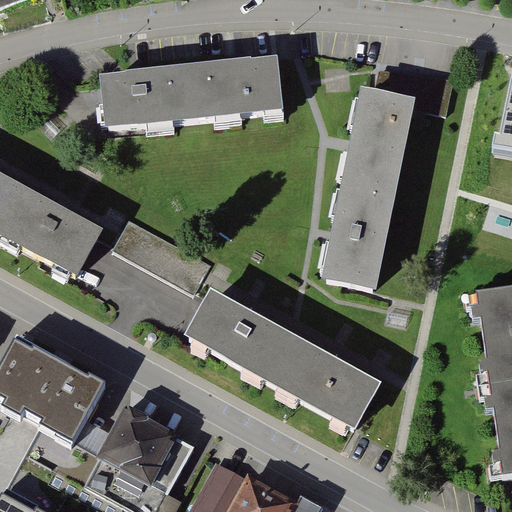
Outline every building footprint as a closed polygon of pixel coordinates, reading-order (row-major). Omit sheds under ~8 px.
[(36,0),(0,0),(0,19),(39,6),(36,0)] [(280,64),(102,82),(107,136),(285,118),(280,64)] [(511,79),(496,156),(511,159),(511,79)] [(415,104),(361,94),(324,284),(377,294),(415,104)] [(103,235),(0,178),(0,243),(75,285),(103,235)] [(215,270),(130,224),(113,257),(197,303),(215,270)] [(380,387),(215,297),(189,344),(354,434),(380,387)] [(511,300),(478,305),(506,486),(511,484),(511,300)] [(106,388),(17,339),(0,368),(0,407),(72,448),(106,388)] [(179,437),(125,409),(100,459),(153,487),(179,437)] [(301,511),(302,510),(217,468),(194,511),(301,511)] [(0,511),(37,511),(4,494),(0,502),(0,511)]
